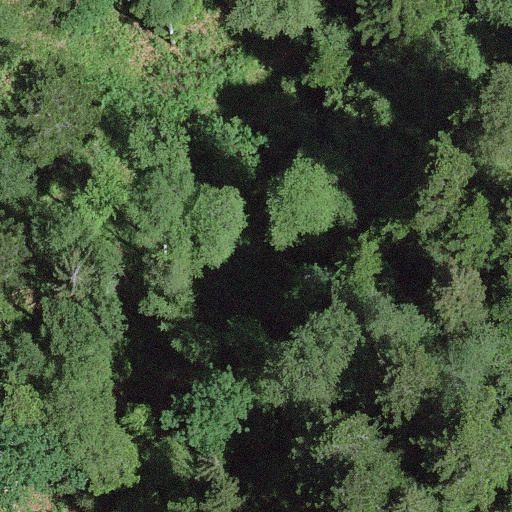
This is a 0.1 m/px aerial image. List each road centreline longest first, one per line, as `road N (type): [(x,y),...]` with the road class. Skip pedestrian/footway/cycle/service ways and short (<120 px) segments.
road 1 (track): [(389,0),(168,148),(48,215),(0,227)]
road 2 (track): [(168,148),(0,45)]
